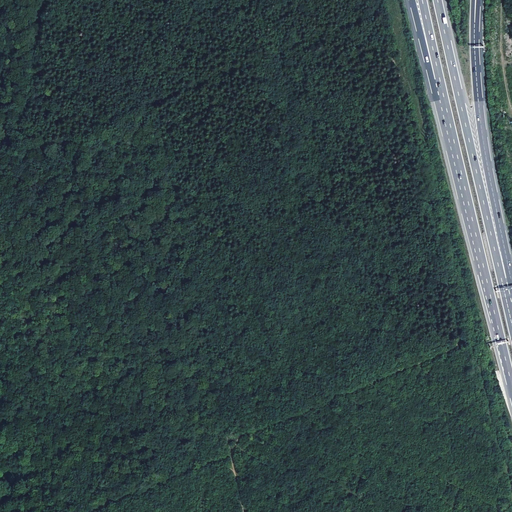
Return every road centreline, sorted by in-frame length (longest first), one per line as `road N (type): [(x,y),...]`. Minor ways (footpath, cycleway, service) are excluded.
road 1 (motorway): [(441,94),(511,385)]
road 2 (motorway): [(503,284),(437,0)]
road 3 (motorway): [(503,284),(473,24)]
